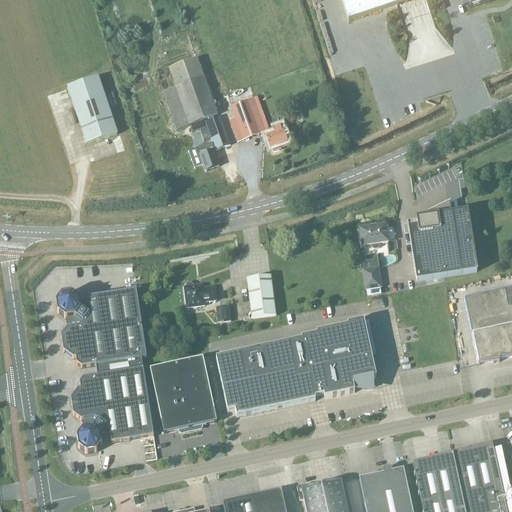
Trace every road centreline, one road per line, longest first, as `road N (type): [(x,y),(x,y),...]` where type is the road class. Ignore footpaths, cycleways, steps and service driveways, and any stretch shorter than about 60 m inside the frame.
road 1 (tertiary): [(511,102),(345,179),(245,210),(132,230),(5,230)]
road 2 (unclassified): [(43,503),(511,404)]
road 3 (tertiary): [(27,389),(5,230)]
